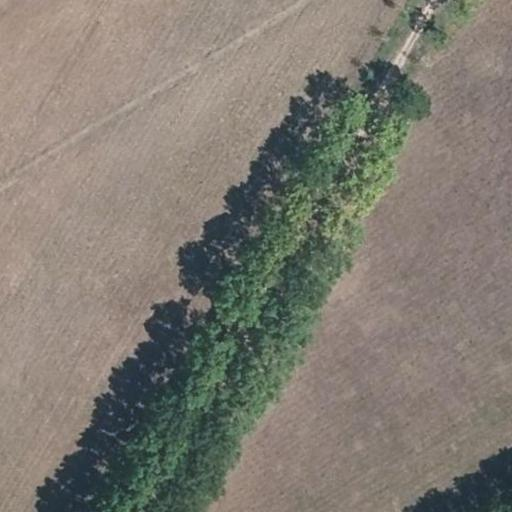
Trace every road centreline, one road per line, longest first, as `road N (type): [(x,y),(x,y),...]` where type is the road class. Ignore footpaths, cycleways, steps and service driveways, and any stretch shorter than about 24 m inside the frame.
road 1 (track): [(438,0),(135,511)]
road 2 (track): [(288,0),(0,177)]
